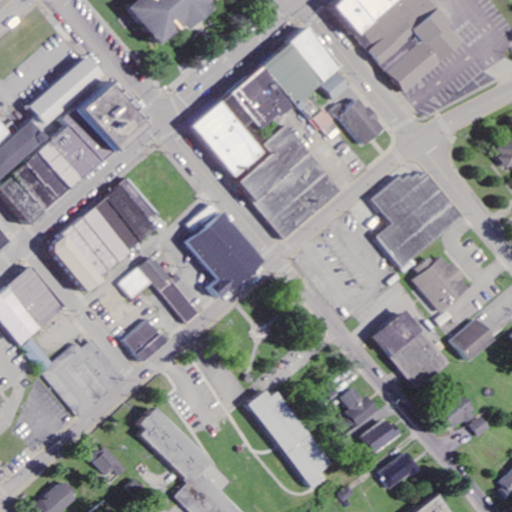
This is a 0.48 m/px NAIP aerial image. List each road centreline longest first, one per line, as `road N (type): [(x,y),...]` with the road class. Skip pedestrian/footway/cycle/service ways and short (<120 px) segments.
road 1 (secondary): [(14,484),(421,142),(511,90)]
road 2 (residential): [(488,511),(161,122)]
road 3 (secondary): [(303,0),(0,268)]
road 4 (residential): [(511,254),(301,2)]
road 5 (residential): [(25,245),(137,381)]
road 6 (residential): [(161,122),(56,0)]
